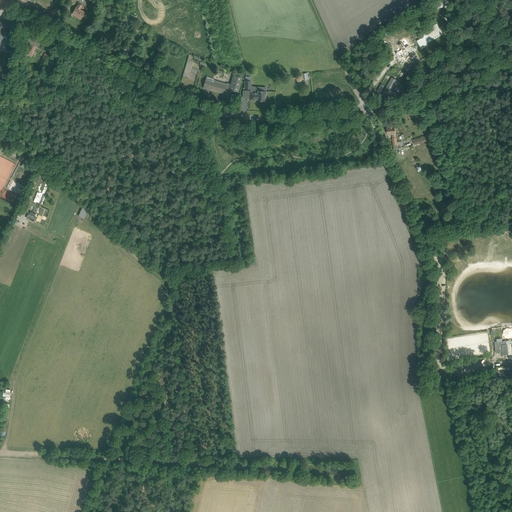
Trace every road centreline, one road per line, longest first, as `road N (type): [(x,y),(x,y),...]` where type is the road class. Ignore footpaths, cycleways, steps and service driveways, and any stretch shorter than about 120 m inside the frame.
road 1 (unclassified): [(7,14),(201,109),(251,118),(366,105)]
road 2 (unclassified): [(495,363),(451,370),(438,360),(437,259),(418,235),(366,105)]
road 3 (track): [(356,477),(157,461)]
road 4 (track): [(148,461),(0,451)]
road 5 (unclassified): [(366,105),(511,87)]
